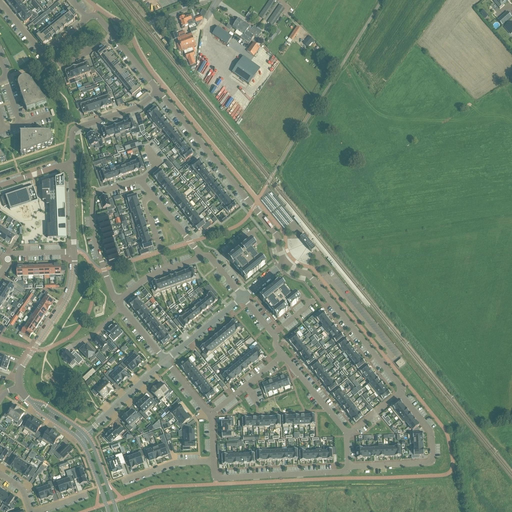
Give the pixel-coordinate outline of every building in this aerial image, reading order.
[(18,0),(10,7),(14,11),(22,4),(18,0)] [(263,19),(276,0),(275,0),(269,0),(259,16),(263,19)] [(307,0),(300,11),(308,16),(318,0),(307,0)] [(333,0),(345,8),(346,7),(362,18),(368,10),(351,0),(333,0)] [(487,0),(477,0),(456,17),(461,22),(488,1),(487,0)] [(22,4),(14,11),(17,15),(25,8),(22,4)] [(267,22),(272,25),(284,8),(279,5),(277,8),(267,22)] [(487,7),(480,12),(484,17),(491,11),(487,7)] [(29,13),(25,8),(17,15),(21,19),(29,13)] [(70,9),(66,13),(73,21),(77,18),(76,17),(77,16),(72,10),(71,10),(70,9)] [(185,17),(179,19),(182,27),(181,27),(182,30),(185,29),(184,27),(188,25),(189,27),(192,26),(191,25),(196,23),(198,27),(203,20),(207,12),(203,10),(200,14),(201,16),(195,18),(194,17),(193,17),(192,15),(190,16),(190,15),(185,17)] [(30,23),(36,18),(38,17),(36,14),(34,15),(31,11),(29,13),(21,19),(24,24),(25,23),(26,23),(29,21),(30,23)] [(507,21),(511,17),(507,12),(503,16),(498,20),(502,25),(507,21)] [(62,16),(69,25),(73,21),(66,13),(62,16)] [(484,17),(493,30),(499,26),(491,13),(484,17)] [(56,17),(56,18),(58,20),(65,28),(69,25),(62,16),(62,17),(60,14),(56,17)] [(313,16),(306,23),(317,34),(318,34),(335,51),(341,45),(325,27),(324,28),(313,16)] [(472,35),(483,24),(476,17),(465,28),(472,35)] [(56,21),(54,23),(60,32),(65,28),(58,20),(56,18),(54,19),(56,21)] [(249,33),(252,28),(239,19),(238,19),(237,21),(237,22),(248,30),(247,31),(249,33)] [(52,25),(49,27),(56,35),(60,32),(54,23),(52,21),(50,23),(52,25)] [(244,35),(247,31),(248,30),(237,22),(235,25),(234,25),(233,26),(233,27),(233,28),(243,34),(244,35)] [(292,41),(301,28),(298,26),(289,38),(292,41)] [(49,27),(45,30),(52,38),(56,35),(49,27)] [(227,45),(232,37),(217,27),(212,34),(227,45)] [(252,28),(249,33),(254,37),(257,39),(258,38),(259,38),(260,37),(261,37),(261,36),(260,35),(262,32),(254,27),(253,29),(252,28)] [(44,32),(41,34),(48,42),(52,38),(45,30),(44,28),(42,30),(44,32)] [(38,30),(37,32),(39,35),(37,37),(37,38),(42,45),(43,44),(43,45),(48,42),(41,34),(38,30)] [(254,37),(249,33),(247,31),(244,35),(243,34),(240,38),(249,44),(254,37)] [(272,41),(277,34),(273,32),(268,39),(272,41)] [(192,48),(196,47),(191,33),(179,38),(177,39),(179,43),(177,44),(179,50),(179,51),(181,51),(182,51),(182,52),(183,51),(185,55),(187,60),(188,60),(190,66),(191,66),(192,68),(195,67),(196,64),(193,56),(195,56),(194,52),(192,48)] [(314,41),(309,36),(306,40),(311,44),(314,41)] [(253,43),(247,52),(254,57),(260,47),(253,43)] [(101,51),(98,48),(94,53),(96,56),(98,55),(102,59),(110,53),(106,48),(105,49),(105,48),(101,51)] [(110,53),(102,59),(105,63),(113,56),(110,53)] [(113,56),(105,63),(108,67),(117,61),(113,56)] [(196,60),(199,62),(194,69),(198,72),(204,63),(207,64),(209,61),(201,56),(201,57),(198,56),(196,60)] [(243,56),(232,73),(249,85),(261,69),(243,56)] [(120,65),(117,61),(108,67),(112,72),(120,65)] [(87,63),(82,65),(86,75),(91,73),(92,75),(96,74),(93,68),(90,69),(88,64),(87,63)] [(76,67),(80,77),(86,75),(82,65),(76,67)] [(124,69),(120,65),(112,72),(115,76),(124,69)] [(71,69),(74,79),(80,77),(76,67),(71,69)] [(74,79),(71,69),(65,71),(66,72),(65,72),(67,78),(64,79),(66,85),(70,83),(69,81),(74,79)] [(127,73),(124,69),(115,76),(119,80),(117,81),(127,73)] [(130,77),(127,73),(117,81),(120,86),(130,77)] [(122,84),(125,88),(134,82),(130,77),(120,86),(122,84)] [(38,91),(33,84),(32,85),(30,82),(31,82),(30,80),(28,79),(25,79),(23,79),(20,81),(19,83),(19,86),(19,88),(21,90),(20,91),(22,97),(25,102),(24,102),(27,112),(28,112),(28,111),(47,104),(48,105),(40,93),(39,94),(37,91),(38,91)] [(125,88),(129,93),(137,86),(134,82),(125,88)] [(141,90),(137,86),(129,93),(132,97),(133,96),(134,97),(140,91),(141,90)] [(103,96),(107,108),(112,106),(112,105),(110,99),(114,98),(112,92),(108,93),(108,96),(103,98),(103,96)] [(103,96),(97,98),(101,110),(107,108),(103,96)] [(95,100),(92,101),(95,112),(101,110),(96,97),(94,97),(95,100)] [(92,101),(86,103),(90,114),(95,112),(92,101)] [(80,103),(76,104),(78,110),(81,109),(83,114),(84,114),(84,115),(90,114),(86,103),(81,105),(80,103)] [(146,115),(150,120),(159,112),(155,108),(153,110),(152,110),(150,111),(150,112),(146,115)] [(159,113),(159,112),(150,120),(151,119),(155,123),(153,124),(162,117),(159,113)] [(156,128),(165,121),(162,117),(153,124),(156,128)] [(139,127),(138,124),(135,125),(133,120),(127,122),(128,122),(131,131),(136,129),(138,134),(141,133),(140,130),(139,127)] [(160,132),(169,125),(165,121),(156,128),(156,129),(157,128),(160,132)] [(128,122),(122,124),(126,134),(126,135),(131,134),(131,131),(128,122)] [(126,134),(122,124),(117,126),(121,137),(121,135),(126,134)] [(165,135),(172,129),(169,125),(160,132),(163,131),(166,134),(165,135)] [(121,137),(117,126),(112,127),(116,139),(121,137)] [(116,139),(112,127),(107,129),(110,138),(110,137),(115,135),(116,139)] [(104,137),(101,138),(103,143),(106,142),(111,140),(110,138),(107,129),(105,130),(105,129),(102,130),(104,137)] [(174,131),(172,129),(165,135),(168,139),(176,133),(174,131)] [(31,133),(21,133),(21,134),(21,155),(21,156),(34,151),(34,150),(37,150),(45,147),(45,146),(48,146),(50,146),(52,143),(53,140),(53,137),(51,135),(48,133),(46,133),(46,134),(43,134),(43,133),(36,133),(36,134),(31,134),(31,133)] [(98,144),(99,149),(103,147),(101,140),(97,141),(94,133),(87,135),(89,140),(87,140),(90,148),(90,147),(98,144)] [(173,143),(179,138),(178,136),(178,135),(176,133),(168,139),(169,140),(169,139),(173,143)] [(183,142),(179,138),(173,143),(176,147),(174,149),(183,142)] [(177,153),(186,146),(183,142),(174,149),(177,153)] [(189,150),(186,146),(177,153),(180,151),(183,155),(180,157),(181,157),(190,150),(189,150)] [(184,162),(193,154),(190,150),(181,157),(184,162)] [(141,160),(136,161),(139,171),(144,169),(141,160)] [(192,173),(202,165),(200,163),(201,163),(198,160),(189,168),(192,173)] [(139,171),(136,161),(131,163),(134,173),(139,171)] [(134,173),(131,163),(125,165),(129,175),(134,173)] [(129,175),(125,165),(126,166),(121,168),(121,167),(120,167),(124,176),(129,175)] [(205,169),(202,165),(192,173),(194,171),(198,175),(205,169)] [(124,176),(120,167),(115,168),(118,178),(124,176)] [(118,178),(115,168),(110,170),(113,180),(118,178)] [(105,172),(104,169),(96,172),(99,181),(102,180),(103,183),(108,181),(105,172)] [(198,175),(195,177),(199,182),(202,179),(208,174),(205,169),(198,175)] [(113,180),(110,170),(110,171),(106,173),(105,172),(108,181),(113,180)] [(157,181),(164,175),(161,170),(158,173),(156,174),(156,175),(153,177),(157,181)] [(212,178),(208,174),(202,179),(205,183),(204,184),(212,178)] [(164,175),(157,181),(160,185),(168,179),(167,180),(163,176),(164,175)] [(56,179),(42,184),(43,201),(46,201),(47,205),(50,205),(50,227),(48,227),(48,231),(48,239),(67,238),(64,179),(64,176),(56,179)] [(206,190),(215,182),(212,178),(204,184),(207,188),(206,189),(206,190)] [(163,189),(171,183),(168,179),(160,185),(162,187),(163,189)] [(209,194),(219,186),(215,182),(206,190),(209,194)] [(171,183),(163,189),(165,192),(166,192),(167,193),(175,187),(174,187),(173,188),(170,184),(171,183)] [(213,198),(222,190),(219,186),(209,194),(213,198)] [(33,187),(1,198),(4,208),(9,206),(10,211),(38,201),(33,187)] [(171,198),(178,192),(175,187),(167,193),(171,198)] [(218,201),(226,194),(222,190),(213,198),(216,196),(219,200),(218,200),(218,201)] [(178,192),(171,198),(174,202),(180,196),(177,193),(178,192)] [(136,195),(130,197),(130,194),(124,196),(125,199),(126,204),(138,201),(136,195)] [(177,206),(183,201),(185,200),(186,199),(183,194),(180,196),(174,202),(177,206)] [(222,205),(229,199),(226,194),(218,201),(222,205)] [(113,202),(109,203),(107,196),(100,199),(103,209),(107,208),(108,210),(110,209),(111,211),(112,210),(115,209),(113,202)] [(183,201),(177,206),(181,210),(190,203),(189,203),(190,203),(186,199),(185,200),(183,201)] [(224,210),(233,202),(232,203),(229,199),(222,205),(223,204),(226,208),(223,210),(224,210)] [(138,201),(126,204),(127,205),(128,209),(130,209),(139,206),(138,201)] [(227,214),(230,212),(231,212),(235,209),(235,208),(236,207),(233,202),(224,210),(227,214)] [(184,214),(193,207),(190,203),(181,210),(184,214)] [(141,211),(139,206),(130,209),(132,214),(141,211)] [(193,207),(184,214),(188,218),(195,212),(196,211),(193,207)] [(104,213),(105,217),(97,219),(99,225),(109,222),(108,217),(111,216),(110,215),(113,214),(112,210),(111,211),(104,213)] [(143,216),(141,211),(132,214),(133,214),(135,218),(134,219),(143,216)] [(191,223),(198,217),(195,212),(188,218),(191,223)] [(143,216),(134,219),(135,224),(144,221),(144,219),(143,216)] [(194,227),(203,220),(203,219),(202,221),(198,217),(191,223),(194,227)] [(203,220),(194,227),(198,231),(202,228),(205,231),(211,226),(209,222),(207,224),(203,220)] [(146,226),(144,221),(135,224),(137,224),(138,229),(137,229),(146,226)] [(99,225),(101,230),(111,227),(109,222),(99,225)] [(137,229),(135,230),(137,235),(148,232),(146,226),(137,229)] [(101,230),(103,235),(113,232),(111,227),(101,230)] [(5,242),(11,234),(10,234),(6,231),(1,239),(5,242)] [(11,234),(5,242),(6,242),(9,245),(9,244),(10,245),(13,240),(16,242),(19,237),(17,235),(12,232),(11,234)] [(103,235),(104,240),(102,241),(114,237),(113,232),(103,235)] [(149,237),(148,232),(137,235),(139,240),(149,237)] [(304,235),(300,239),(306,245),(312,253),(315,249),(310,242),(304,235)] [(114,237),(102,241),(104,246),(116,243),(116,242),(116,243),(114,238),(114,237)] [(151,242),(149,237),(139,240),(141,239),(143,244),(139,245),(140,245),(151,242)] [(265,265),(262,262),(264,260),(261,257),(259,259),(252,250),(257,246),(252,240),(241,248),(241,249),(239,251),(239,250),(228,259),(233,265),(234,265),(238,270),(239,269),(242,272),(240,273),(241,274),(243,277),(245,275),(248,279),(265,265)] [(153,247),(151,242),(140,245),(141,251),(139,251),(141,256),(150,253),(148,249),(153,247)] [(104,246),(106,252),(118,248),(116,243),(104,246)] [(106,252),(107,257),(120,253),(118,248),(106,252)] [(107,257),(109,262),(117,260),(118,263),(126,261),(125,257),(119,259),(117,254),(120,253),(107,257)] [(61,272),(61,266),(55,266),(55,278),(64,278),(64,272),(61,272)] [(193,269),(188,271),(192,282),(197,280),(197,281),(200,280),(198,274),(195,275),(193,269)] [(192,282),(188,271),(183,273),(187,283),(192,282)] [(187,283),(183,273),(178,275),(181,285),(187,283)] [(181,285),(178,275),(173,276),(176,287),(181,285)] [(176,287),(173,276),(167,278),(171,289),(176,287)] [(171,289),(167,278),(162,280),(166,291),(171,289)] [(166,291),(162,280),(157,282),(158,283),(161,293),(166,291)] [(161,293),(158,283),(157,282),(152,283),(154,290),(151,291),(153,296),(156,295),(156,294),(161,293)] [(266,304),(267,303),(270,306),(269,307),(273,312),(272,313),(277,319),(279,317),(283,314),(288,310),(290,308),(292,307),(296,303),(301,300),(296,293),(291,297),(284,288),(286,287),(283,284),(281,285),(279,282),(274,285),(275,285),(272,287),(266,293),(266,292),(262,296),(264,299),(263,301),(265,304),(265,303),(266,304)] [(11,286),(6,283),(3,288),(13,294),(11,293),(14,289),(16,290),(18,287),(13,284),(11,286)] [(218,301),(214,297),(217,295),(210,286),(208,287),(211,291),(205,295),(213,304),(215,303),(218,301)] [(13,294),(3,288),(0,291),(10,299),(13,294)] [(10,299),(0,291),(0,298),(7,303),(10,299)] [(41,301),(51,307),(54,302),(46,297),(47,295),(45,293),(44,296),(40,300),(41,301)] [(213,304),(205,295),(207,297),(203,300),(209,308),(213,304)] [(132,308),(142,300),(138,296),(134,300),(133,300),(131,301),(131,302),(129,304),(132,308)] [(136,312),(145,305),(145,304),(143,306),(140,302),(142,301),(142,300),(132,308),(133,308),(136,312)] [(209,308),(203,300),(199,304),(205,311),(209,308)] [(48,311),(51,307),(41,301),(38,305),(48,311)] [(198,302),(193,306),(194,307),(201,315),(205,311),(199,304),(198,302)] [(48,311),(38,305),(35,309),(45,316),(48,311)] [(139,316),(148,309),(145,305),(136,312),(139,316)] [(201,315),(194,307),(190,311),(196,318),(201,315)] [(35,309),(34,310),(36,311),(34,315),(42,320),(45,316),(35,309)] [(143,321),(151,313),(150,314),(147,311),(149,309),(148,309),(139,316),(143,321)] [(196,318),(190,311),(191,312),(187,315),(185,312),(192,321),(196,318)] [(192,321),(185,312),(180,316),(188,325),(192,321)] [(317,324),(326,316),(323,312),(317,317),(315,314),(310,319),(312,321),(314,319),(317,324)] [(146,325),(155,317),(151,313),(143,321),(146,325)] [(42,320),(34,315),(31,319),(29,318),(39,325),(42,320)] [(173,321),(178,327),(181,325),(184,329),(188,325),(180,316),(176,319),(173,321)] [(322,327),(329,321),(326,317),(326,316),(317,324),(320,322),(323,326),(322,327)] [(150,329),(159,321),(155,317),(146,325),(150,329)] [(39,325),(29,318),(26,323),(36,329),(39,325)] [(153,333),(162,326),(158,322),(159,322),(159,321),(150,329),(153,333)] [(234,321),(230,325),(237,334),(241,330),(242,330),(244,328),(240,324),(238,326),(234,321)] [(324,333),(333,325),(329,321),(322,327),(325,331),(323,332),(324,333)] [(26,323),(23,327),(33,334),(36,329),(26,323),(25,323),(26,323)] [(114,324),(107,331),(111,335),(109,337),(114,342),(118,338),(115,336),(121,331),(114,324)] [(237,334),(230,325),(229,325),(230,325),(226,328),(233,337),(237,334)] [(327,337),(336,329),(333,325),(324,333),(327,337)] [(162,326),(153,333),(155,335),(154,335),(156,337),(166,330),(162,326)] [(19,332),(29,339),(33,334),(23,327),(19,332)] [(233,337),(226,328),(221,332),(229,340),(233,337)] [(291,345),(300,338),(297,334),(299,332),(297,329),(291,334),(293,337),(287,341),(291,345)] [(340,333),(336,329),(327,337),(330,335),(333,338),(331,340),(331,341),(340,333)] [(166,330),(156,337),(158,340),(160,341),(159,341),(160,342),(169,334),(166,330)] [(229,340),(221,332),(217,335),(225,344),(229,340)] [(335,345),(344,338),(340,333),(331,341),(335,345)] [(173,338),(169,334),(160,342),(163,346),(166,344),(169,343),(168,342),(173,338)] [(225,344),(217,335),(213,338),(220,347),(225,344)] [(101,350),(107,346),(112,352),(117,348),(110,340),(106,344),(104,342),(105,342),(103,340),(102,341),(100,338),(94,343),(101,350)] [(220,347),(213,338),(209,342),(216,351),(220,347)] [(295,349),(302,343),(299,339),(300,338),(291,345),(291,346),(291,345),(295,349)] [(340,349),(348,343),(344,339),(337,345),(340,349)] [(216,351),(209,342),(205,345),(212,354),(216,351)] [(298,353),(307,346),(304,348),(301,344),(302,343),(295,349),(298,353)] [(344,353),(351,347),(348,344),(348,343),(340,349),(344,353)] [(208,358),(212,354),(205,345),(200,349),(204,353),(202,355),(206,360),(208,358)] [(259,352),(262,350),(258,345),(255,347),(251,351),(258,360),(263,356),(259,352)] [(84,347),(80,351),(88,360),(94,354),(87,346),(85,348),(84,347)] [(302,358),(311,350),(307,346),(298,353),(302,358)] [(348,357),(355,352),(351,347),(344,353),(344,354),(345,353),(348,357)] [(305,362),(314,354),(312,356),(309,352),(311,350),(302,358),(305,362)] [(67,351),(61,357),(65,360),(64,361),(66,363),(67,362),(70,365),(74,361),(78,365),(83,361),(76,353),(73,356),(67,351)] [(258,360),(251,351),(247,354),(254,363),(258,360)] [(99,352),(95,356),(104,364),(104,365),(107,361),(99,352)] [(135,352),(128,358),(137,368),(141,365),(141,364),(142,364),(137,359),(139,356),(135,352)] [(352,361),(358,356),(355,352),(348,357),(352,361)] [(0,353),(0,363),(8,366),(10,362),(9,362),(10,360),(5,359),(6,356),(0,353)] [(254,363),(247,354),(243,358),(250,367),(254,363)] [(318,359),(314,354),(305,362),(308,366),(318,359)] [(352,367),(362,360),(361,360),(358,356),(352,361),(355,365),(354,366),(352,367)] [(128,358),(121,365),(125,369),(128,367),(132,372),(137,368),(128,358)] [(250,367),(243,358),(239,361),(246,370),(250,367)] [(183,371),(193,364),(189,359),(180,367),(183,371)] [(401,359),(396,364),(399,368),(405,364),(401,359)] [(365,364),(362,360),(352,367),(356,372),(365,364)] [(246,370),(239,361),(234,365),(242,373),(246,370)] [(309,367),(313,372),(320,366),(317,361),(309,367)] [(0,363),(0,369),(6,372),(7,370),(8,366),(0,363)] [(187,375),(196,368),(193,364),(183,371),(184,371),(187,375)] [(115,372),(114,373),(123,381),(122,381),(123,382),(127,378),(127,377),(122,372),(125,370),(120,365),(118,367),(119,368),(115,372)] [(242,373),(234,365),(230,368),(237,377),(242,373)] [(361,377),(370,370),(366,365),(357,373),(361,377)] [(316,376),(324,370),(320,366),(313,372),(316,376)] [(190,379),(199,372),(196,368),(187,375),(190,379)] [(237,377),(230,368),(226,371),(233,380),(234,380),(237,377)] [(324,370),(316,376),(320,380),(327,374),(325,372),(328,370),(326,368),(324,370)] [(366,380),(373,374),(370,370),(361,377),(362,376),(366,380)] [(108,375),(106,377),(110,382),(113,380),(118,386),(122,381),(123,381),(114,373),(115,372),(114,371),(109,376),(108,375)] [(233,380),(226,371),(222,375),(221,375),(219,377),(223,381),(225,379),(229,384),(233,380)] [(194,383),(203,376),(199,372),(190,379),(194,383)] [(323,384),(331,378),(327,374),(320,380),(323,384)] [(367,386),(376,378),(373,374),(366,380),(367,379),(370,383),(367,386)] [(197,388),(206,380),(203,376),(194,383),(197,388)] [(287,376),(280,378),(284,388),(290,386),(289,384),(292,383),(290,377),(287,378),(287,376)] [(103,381),(99,385),(101,387),(108,395),(112,391),(113,390),(107,385),(109,382),(105,378),(103,380),(103,381)] [(284,388),(280,378),(274,380),(278,390),(284,388)] [(326,389),(336,381),(335,381),(333,383),(330,379),(331,378),(323,384),(327,388),(326,388),(326,389)] [(367,386),(365,388),(368,392),(371,390),(380,382),(376,378),(367,386)] [(201,392),(210,384),(206,380),(197,388),(201,392)] [(278,390),(274,380),(268,382),(272,392),(278,390)] [(330,393),(339,386),(336,381),(326,389),(330,393)] [(272,392),(268,382),(262,384),(263,386),(261,387),(263,393),(265,392),(266,394),(272,392)] [(380,382),(371,390),(374,394),(376,393),(383,386),(380,382)] [(156,388),(165,398),(169,394),(170,395),(173,392),(168,388),(166,390),(160,384),(156,388)] [(204,396),(213,389),(210,384),(201,392),(204,396)] [(339,388),(331,394),(335,398),(342,392),(343,391),(345,390),(341,386),(339,388)] [(377,398),(387,390),(383,386),(376,393),(379,397),(377,398)] [(95,389),(92,391),(97,396),(99,394),(104,399),(108,395),(101,387),(96,391),(95,389)] [(152,392),(151,392),(157,398),(155,400),(159,405),(161,403),(160,402),(165,398),(156,388),(152,391),(152,392)] [(217,393),(213,389),(204,396),(208,400),(217,393)] [(391,395),(387,390),(377,398),(381,403),(391,395)] [(342,392),(335,398),(335,399),(335,398),(338,402),(345,397),(347,396),(343,391),(342,392)] [(345,397),(338,402),(342,407),(350,399),(350,400),(347,396),(345,397)] [(142,401),(141,402),(150,410),(154,406),(155,407),(157,405),(153,400),(151,402),(146,397),(142,401)] [(345,411),(354,403),(350,399),(342,407),(345,411)] [(178,400),(172,406),(175,408),(181,403),(178,400)] [(393,412),(402,405),(399,400),(389,408),(393,412)] [(138,405),(137,406),(142,411),(139,413),(146,420),(149,418),(145,414),(150,410),(141,402),(142,401),(141,401),(137,405),(138,405)] [(349,415),(358,407),(354,403),(345,411),(349,415)] [(403,405),(402,405),(393,412),(396,417),(406,409),(402,405),(403,405)] [(179,406),(170,414),(174,418),(183,411),(179,406)] [(12,420),(19,410),(19,411),(20,410),(15,407),(14,407),(9,414),(7,412),(3,417),(6,419),(7,418),(12,422),(13,421),(12,420)] [(358,407),(349,415),(352,419),(361,412),(357,408),(358,408),(358,407)] [(400,421),(409,413),(406,409),(396,417),(400,421)] [(20,420),(24,414),(19,411),(19,410),(12,420),(13,421),(18,424),(17,425),(20,427),(23,421),(20,420)] [(127,415),(135,424),(140,420),(140,421),(143,418),(139,414),(136,416),(132,411),(127,415)] [(183,411),(174,418),(177,422),(179,421),(186,415),(183,411)] [(355,424),(364,416),(361,412),(352,419),(355,424)] [(403,425),(412,417),(409,413),(400,421),(403,425)] [(123,419),(128,425),(126,427),(130,432),(133,429),(131,428),(135,424),(127,415),(127,414),(123,418),(123,419)] [(186,415),(179,421),(182,425),(180,427),(182,430),(186,426),(184,424),(190,419),(186,415)] [(409,427),(416,421),(412,417),(403,425),(406,423),(409,427)] [(227,422),(221,422),(222,428),(230,427),(230,428),(231,428),(234,427),(233,422),(233,418),(227,419),(227,422)] [(29,433),(37,422),(32,419),(31,419),(28,424),(25,423),(21,428),(24,430),(29,433)] [(419,426),(416,421),(409,427),(413,431),(417,427),(419,426)] [(42,426),(37,422),(29,433),(34,436),(42,426)] [(186,426),(182,430),(182,431),(182,437),(185,437),(194,437),(194,431),(191,431),(191,427),(188,424),(186,426)] [(105,438),(104,439),(109,444),(110,443),(119,435),(123,431),(119,426),(114,430),(113,429),(110,432),(107,434),(108,435),(105,437),(105,438)] [(419,433),(419,429),(417,427),(413,431),(410,433),(411,440),(413,440),(413,439),(423,439),(423,433),(419,433)] [(47,444),(54,434),(54,433),(50,430),(49,431),(49,430),(44,437),(42,435),(38,441),(41,442),(42,441),(47,445),(48,444),(47,444)] [(126,440),(131,436),(128,432),(123,437),(126,440)] [(55,444),(59,437),(54,434),(47,444),(48,444),(52,447),(51,449),(54,451),(57,446),(55,444)] [(162,444),(157,445),(162,458),(168,456),(166,452),(169,451),(164,435),(159,437),(162,444)] [(185,442),(182,442),(183,448),(183,451),(190,451),(190,448),(195,448),(195,442),(194,442),(185,442)] [(59,445),(56,450),(56,451),(64,459),(72,451),(68,446),(67,446),(68,447),(66,448),(64,447),(62,449),(59,445)] [(162,458),(157,445),(152,447),(156,460),(162,458)] [(156,460),(152,447),(146,449),(150,462),(156,460)] [(12,453),(5,448),(0,455),(0,459),(3,461),(6,456),(9,458),(12,453)] [(326,448),(326,451),(327,451),(327,460),(333,460),(332,455),(336,455),(336,448),(326,448)] [(424,456),(423,450),(413,450),(411,450),(412,459),(419,459),(419,456),(424,456)] [(139,452),(133,454),(134,456),(137,466),(138,466),(143,464),(141,458),(144,457),(142,451),(139,452)] [(228,465),(227,455),(228,455),(227,453),(218,453),(219,460),(222,460),(222,465),(228,465)] [(14,469),(21,458),(20,459),(16,456),(13,454),(10,459),(13,461),(9,466),(14,469)] [(117,459),(110,462),(111,465),(112,465),(114,470),(113,470),(114,473),(116,472),(116,473),(122,470),(121,466),(125,465),(122,455),(116,457),(117,459)] [(127,456),(124,457),(126,463),(129,462),(131,469),(132,468),(132,469),(138,467),(138,466),(137,466),(134,456),(128,458),(127,456)] [(19,471),(25,461),(21,458),(14,469),(19,471)] [(23,475),(30,464),(29,465),(25,462),(25,461),(19,471),(23,474),(23,475)] [(30,464),(23,475),(27,478),(31,473),(34,475),(37,469),(34,468),(30,464)] [(40,475),(45,468),(41,466),(36,473),(39,475),(40,475)] [(77,468),(71,471),(71,472),(73,476),(74,480),(78,479),(80,485),(87,482),(85,479),(86,479),(84,474),(83,471),(78,472),(77,468)] [(68,477),(62,479),(67,492),(66,492),(67,492),(72,490),(73,489),(70,483),(73,482),(71,476),(73,476),(71,472),(71,471),(71,470),(66,472),(68,477)] [(56,480),(53,481),(55,487),(58,486),(61,494),(66,492),(67,492),(62,479),(57,481),(56,480)] [(53,496),(50,489),(53,488),(51,482),(48,483),(48,484),(43,486),(43,488),(44,488),(47,499),(52,497),(53,496)] [(47,499),(44,488),(43,488),(38,490),(40,497),(39,497),(40,500),(41,500),(41,501),(47,499)] [(4,503),(9,495),(5,492),(0,499),(0,500),(4,503)] [(9,495),(4,503),(2,505),(9,510),(10,511),(14,509),(13,506),(13,505),(10,504),(14,498),(9,495)]
